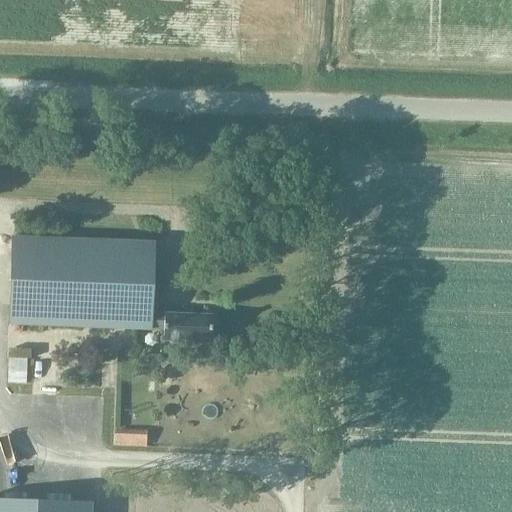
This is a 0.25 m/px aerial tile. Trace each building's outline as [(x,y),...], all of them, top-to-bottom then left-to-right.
[(165,340),(214,341),(214,313),(153,314),(157,243),(14,239),(11,325),(154,331),(154,328),(165,328),(165,340)] [(16,346),(0,346),(0,354),(16,355),(16,346)] [(0,379),(14,380),(14,356),(0,356),(0,379)] [(114,433),(114,448),(146,449),(146,434),(114,433)] [(0,511),(90,511),(91,503),(50,502),(0,500),(0,511)]
